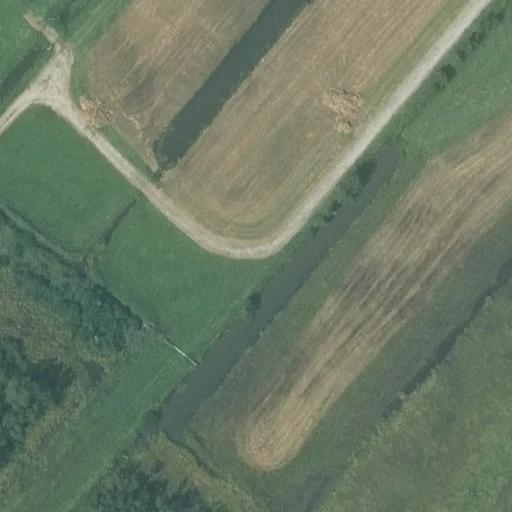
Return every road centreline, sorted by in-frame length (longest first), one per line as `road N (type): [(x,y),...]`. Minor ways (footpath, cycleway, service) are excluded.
road 1 (track): [(29,12),(65,54),(42,81),(209,245),(243,254),(275,243),(483,0)]
road 2 (track): [(243,254),(35,511)]
